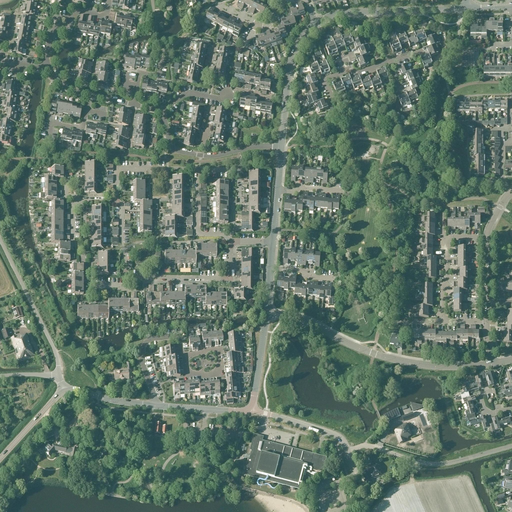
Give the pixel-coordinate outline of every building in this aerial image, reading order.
[(245,5),(247,6),(250,0),(243,0),(240,8),(242,9),(245,5)] [(248,12),(250,13),(256,2),(251,0),(250,0),(247,6),(250,7),(248,12)] [(23,6),(22,8),(36,11),(37,5),(37,3),(28,2),(28,4),(27,4),(27,6),(23,6)] [(115,2),(115,5),(119,6),(118,8),(123,9),(124,9),(128,10),(129,5),(115,2)] [(255,10),(258,11),(261,5),(256,2),(250,13),(253,14),(255,10)] [(300,9),(297,10),(299,17),(305,15),(301,3),(298,4),(300,9)] [(267,7),(261,5),(258,11),(260,13),(258,17),(261,19),(267,7)] [(294,19),(299,17),(297,10),(294,11),(293,6),(289,7),(290,10),(291,10),(294,19)] [(212,22),(215,15),(213,14),(215,9),(212,8),(206,19),(212,22)] [(296,25),(294,19),(291,10),(290,10),(288,11),(290,18),(287,19),(290,27),(296,25)] [(216,27),(217,25),(223,13),(220,12),(218,16),(215,15),(212,22),(211,24),(216,27)] [(223,13),(217,25),(223,27),(226,20),(223,19),(225,15),(223,13)] [(0,24),(11,26),(12,24),(8,23),(8,18),(10,19),(11,15),(3,14),(3,17),(4,18),(3,19),(0,18),(0,24)] [(130,16),(128,15),(125,29),(131,30),(132,25),(133,25),(133,26),(136,27),(138,20),(134,19),(134,21),(130,20),(130,16)] [(280,17),(282,23),(282,22),(284,29),(290,27),(287,19),(284,20),(283,16),(280,17)] [(229,22),(226,20),(223,27),(228,30),(233,19),(231,17),(229,22)] [(236,20),(233,19),(228,30),(233,33),(237,26),(234,24),(236,20)] [(99,37),(99,34),(101,24),(101,23),(98,22),(98,27),(95,26),(93,36),(99,37)] [(280,28),(278,29),(280,36),(286,34),(284,29),(282,22),(282,23),(279,23),(280,28)] [(237,26),(233,33),(232,35),(238,38),(244,24),(242,23),(239,27),(237,26)] [(274,35),(276,43),(282,41),(280,36),(278,29),(275,30),(276,34),(274,35)] [(270,45),(276,43),(274,35),(271,36),(269,32),(266,33),(268,37),(270,45)] [(418,44),(427,41),(426,40),(423,32),(419,34),(418,32),(414,34),(415,35),(418,44)] [(271,47),(270,45),(268,37),(265,38),(264,34),(261,35),(265,47),(265,49),(271,47)] [(265,47),(261,35),(258,36),(259,40),(256,41),(259,49),(265,47)] [(400,47),(408,44),(408,43),(406,37),(405,35),(401,37),(400,35),(396,37),(397,40),(398,40),(400,47)] [(410,35),(406,37),(408,43),(408,44),(410,47),(418,44),(415,35),(410,37),(410,35)] [(345,48),(354,44),(353,42),(351,36),(346,38),(345,36),(341,38),(342,38),(345,47),(345,48)] [(427,41),(430,48),(437,45),(440,44),(438,40),(437,41),(435,36),(426,40),(427,41)] [(333,40),(334,42),(337,50),(345,47),(342,38),(337,40),(336,38),(333,40)] [(356,51),(358,50),(366,46),(365,43),(363,43),(361,39),(353,42),(354,44),(356,51)] [(402,51),(400,47),(398,40),(397,40),(394,42),(394,43),(390,45),(393,54),(402,51)] [(198,41),(196,51),(210,54),(211,51),(206,50),(207,46),(209,46),(209,43),(198,41)] [(338,53),(337,50),(334,42),(330,44),(331,46),(326,47),(329,56),(338,53)] [(426,49),(429,56),(429,55),(430,58),(438,55),(437,50),(438,49),(437,45),(430,48),(426,49)] [(358,50),(362,58),(367,56),(370,55),(368,50),(370,49),(368,46),(366,46),(358,50)] [(22,56),(23,50),(9,48),(8,50),(12,51),(12,54),(16,55),(17,55),(22,56)] [(474,51),(461,51),(461,56),(461,63),(461,68),(474,68),(474,51)] [(432,64),(430,58),(429,55),(429,56),(420,59),(424,69),(428,68),(428,66),(432,64)] [(369,60),(367,56),(362,58),(357,60),(360,68),(369,65),(367,60),(369,60)] [(81,67),(91,69),(91,66),(92,67),(93,64),(83,62),(84,60),(79,59),(78,64),(81,64),(81,67)] [(323,65),(319,67),(318,67),(321,73),(322,75),(330,72),(326,62),(322,63),(323,65)] [(315,76),(321,73),(318,67),(319,67),(317,63),(313,64),(314,66),(309,68),(312,76),(315,76)] [(401,77),(406,75),(411,73),(410,69),(408,70),(406,65),(398,68),(401,77)] [(376,72),(378,77),(381,82),(384,81),(384,79),(388,77),(385,69),(376,72)] [(225,78),(226,72),(212,70),(211,72),(216,73),(215,76),(220,77),(219,77),(221,77),(225,78)] [(409,83),(419,79),(418,76),(416,76),(414,72),(411,73),(406,75),(409,83)] [(241,83),(244,84),(246,74),(240,73),(237,87),(240,88),(241,83)] [(306,84),(308,88),(315,85),(318,84),(315,76),(312,76),(306,79),(308,83),(306,84)] [(348,87),(352,85),(353,85),(351,80),(349,76),(341,80),(342,83),(345,90),(349,89),(348,87)] [(359,76),(351,80),(353,85),(352,85),(354,90),(358,89),(358,87),(362,85),(361,81),(359,76)] [(378,77),(370,80),(372,86),(374,90),(378,89),(377,87),(382,85),(381,82),(378,77)] [(96,80),(95,83),(105,85),(104,86),(106,87),(109,88),(109,83),(107,83),(107,80),(97,78),(96,81),(96,80)] [(369,78),(361,81),(362,85),(365,91),(369,90),(368,88),(372,86),(370,80),(369,78)] [(421,83),(419,79),(409,83),(412,91),(412,92),(415,91),(421,88),(419,84),(421,83)] [(150,81),(148,81),(146,90),(145,90),(144,90),(144,91),(143,94),(147,95),(148,92),(151,93),(153,83),(150,82),(150,81)] [(272,82),(266,81),(264,95),(266,95),(267,91),(271,92),(271,94),(275,94),(276,87),(273,86),(272,87),(271,87),(272,82)] [(346,92),(345,90),(342,83),(334,86),(338,97),(342,95),(341,93),(346,92)] [(308,88),(305,89),(307,93),(308,92),(310,97),(316,94),(316,95),(319,93),(315,85),(308,88)] [(418,99),(415,91),(412,92),(412,91),(406,94),(407,95),(410,104),(414,103),(414,101),(418,99)] [(18,95),(15,95),(5,93),(4,93),(3,96),(7,96),(7,99),(17,101),(18,95)] [(319,103),(316,95),(316,94),(310,97),(307,98),(309,102),(307,103),(309,107),(315,105),(319,103)] [(411,105),(410,104),(407,95),(398,98),(402,107),(406,105),(407,107),(411,105)] [(325,100),(319,103),(315,105),(316,108),(318,108),(320,112),(329,109),(325,100)] [(70,105),(67,104),(65,115),(68,115),(68,116),(70,116),(72,107),(73,107),(74,106),(75,103),(70,102),(70,105)] [(193,107),(192,114),(206,116),(206,114),(202,113),(203,109),(205,109),(205,105),(192,103),(192,106),(193,107)] [(5,107),(5,110),(18,112),(18,109),(15,109),(16,106),(2,104),(1,106),(5,107)] [(216,112),(215,114),(225,116),(226,111),(212,108),(211,111),(216,112)] [(5,110),(4,109),(3,112),(7,113),(7,116),(17,117),(18,112),(5,110)] [(226,127),(223,127),(213,125),(212,125),(212,127),(216,128),(215,131),(225,133),(226,127)] [(66,142),(68,132),(65,131),(65,130),(63,130),(61,139),(59,139),(58,143),(62,144),(63,141),(66,142)] [(126,142),(127,140),(127,139),(117,138),(118,136),(117,136),(116,136),(116,135),(113,135),(112,139),(115,139),(115,142),(116,143),(125,144),(125,142),(126,142)] [(223,143),(224,138),(210,135),(210,138),(214,139),(213,143),(211,143),(211,146),(218,148),(219,144),(218,144),(218,142),(223,143)] [(15,139),(10,138),(0,136),(0,141),(6,143),(6,141),(11,142),(10,146),(13,147),(15,139)] [(144,146),(145,143),(134,141),(134,143),(133,143),(133,146),(135,146),(139,147),(142,148),(142,150),(146,151),(147,146),(144,146)] [(126,144),(125,144),(116,143),(116,146),(113,145),(112,149),(117,150),(117,148),(120,149),(120,151),(124,152),(125,149),(126,150),(127,147),(126,147),(126,144)] [(299,167),(299,169),(292,168),(291,182),(295,182),(296,178),(298,178),(302,178),(305,179),(305,183),(309,183),(310,170),(303,169),(304,167),(299,167)] [(316,180),(320,180),(323,180),(323,185),(327,185),(328,171),(321,171),(321,169),(317,168),(317,170),(310,170),(309,183),(313,184),(314,179),(316,180)] [(304,193),(304,198),(303,207),(310,208),(309,212),(314,212),(314,211),(315,211),(317,208),(321,209),(322,195),(318,195),(317,199),(315,199),(311,198),(308,198),(308,194),(304,193)] [(322,195),(321,209),(327,209),(327,211),(332,212),(332,210),(336,210),(339,210),(340,197),(336,196),(335,200),(333,200),(329,200),(326,200),(326,195),(322,195)] [(296,202),(292,202),(290,201),(290,197),(286,197),(284,212),(291,213),(295,213),(295,211),(302,212),(303,207),(304,198),(299,198),(299,202),(296,202)] [(475,215),(475,226),(477,226),(477,224),(480,224),(480,216),(485,216),(485,209),(478,209),(478,214),(478,215),(475,215)] [(288,260),(291,261),(295,261),(298,261),(297,266),(301,266),(303,252),(296,252),(296,250),(292,249),(292,251),(285,251),(283,264),(288,265),(288,260)] [(321,254),(314,253),(314,251),(310,251),(309,253),(303,252),(301,266),(306,266),(306,262),(309,262),(313,263),(315,263),(315,267),(319,268),(321,254)] [(74,257),(58,257),(58,263),(61,263),(61,265),(63,265),(63,263),(65,263),(65,262),(70,262),(70,259),(74,259),(74,257)] [(281,291),(282,288),(284,289),(284,291),(288,291),(288,289),(295,290),(296,281),(297,276),(292,276),(292,282),(289,282),(289,280),(285,279),(282,279),(283,275),(278,274),(277,288),(277,292),(281,292),(281,291)] [(306,296),(313,296),(314,283),(310,282),(309,286),(307,286),(303,286),(300,286),(300,281),(296,281),(295,290),(295,295),(302,295),(301,297),(306,298),(306,296)] [(318,283),(314,283),(313,296),(320,297),(319,299),(324,299),(324,297),(330,298),(330,300),(329,300),(329,304),(333,304),(334,294),(331,293),(332,284),(328,284),(327,288),(324,288),(321,287),(318,287),(318,283)] [(19,307),(12,310),(16,319),(23,317),(19,307)] [(0,341),(11,338),(8,330),(8,329),(0,331),(0,341)] [(391,340),(390,344),(394,345),(394,348),(397,350),(398,349),(397,349),(399,348),(402,350),(402,332),(398,332),(394,332),(393,336),(392,336),(392,340),(391,340)] [(11,339),(12,343),(18,361),(34,356),(27,335),(23,336),(22,336),(11,339)] [(115,380),(128,379),(128,372),(114,372),(115,380)] [(483,375),(484,381),(485,382),(487,381),(489,387),(494,385),(490,372),(488,372),(482,374),(483,375)] [(475,378),(477,384),(479,389),(478,389),(479,390),(484,388),(482,382),(484,381),(483,375),(480,376),(480,377),(475,378)] [(466,388),(467,392),(467,393),(468,392),(478,389),(479,389),(477,384),(466,388)] [(227,395),(224,395),(225,400),(226,400),(226,405),(233,404),(233,399),(238,399),(237,394),(227,395)] [(468,395),(461,397),(462,400),(463,400),(464,405),(467,404),(472,402),(476,401),(474,396),(469,398),(468,395)] [(476,414),(472,402),(467,404),(469,411),(466,412),(465,413),(467,419),(473,417),(472,415),(476,414)] [(415,418),(413,413),(402,418),(404,422),(415,418)] [(473,417),(467,419),(468,422),(469,422),(470,426),(482,423),(480,418),(474,420),(473,417)] [(485,417),(480,418),(482,423),(484,430),(488,428),(490,434),(493,433),(491,427),(488,427),(485,417)] [(491,427),(493,433),(496,432),(496,431),(500,429),(499,426),(498,421),(497,418),(492,419),(494,426),(491,427)] [(509,418),(498,421),(499,426),(510,423),(511,427),(511,420),(510,421),(509,418)] [(156,424),(154,434),(160,434),(162,434),(162,435),(167,435),(167,431),(166,431),(167,427),(160,426),(161,424),(156,424)] [(407,424),(394,429),(400,444),(405,442),(404,440),(408,438),(411,436),(407,424)] [(255,437),(249,459),(244,459),(244,476),(248,476),(283,486),(300,490),(306,469),(323,473),(327,458),(319,456),(316,455),(296,450),(292,449),(263,441),(264,437),(263,437),(263,439),(255,437)] [(55,452),(66,454),(67,448),(60,447),(60,446),(61,444),(59,444),(59,446),(57,447),(56,446),(53,446),(52,447),(47,442),(41,449),(43,451),(43,450),(44,451),(45,453),(45,454),(46,455),(47,454),(51,457),(55,452)] [(372,466),(368,468),(370,476),(369,476),(368,471),(363,473),(367,485),(372,483),(370,480),(371,479),(371,480),(383,476),(379,463),(372,465),(372,466)] [(511,478),(504,477),(503,482),(506,482),(504,490),(511,490),(511,478)]
